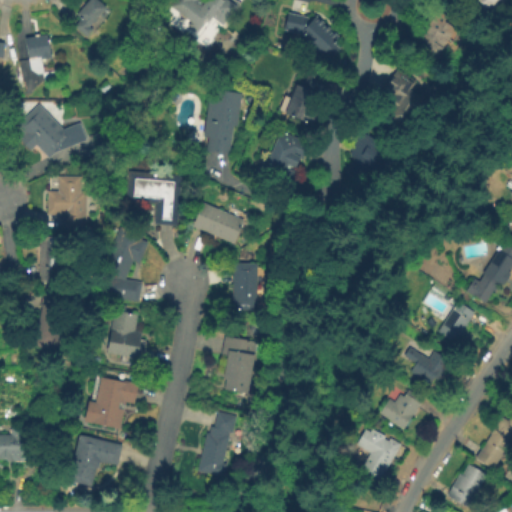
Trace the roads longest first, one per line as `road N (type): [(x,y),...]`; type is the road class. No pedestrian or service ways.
road 1 (residential): [(229,511),(269,437),(294,299),(330,213),(331,128),(357,82),(364,24)]
road 2 (residential): [(182,280),(186,312),(149,511)]
road 3 (residential): [(511,338),(398,511)]
road 4 (residential): [(364,24),(388,18),(395,0),(347,2),(364,24)]
